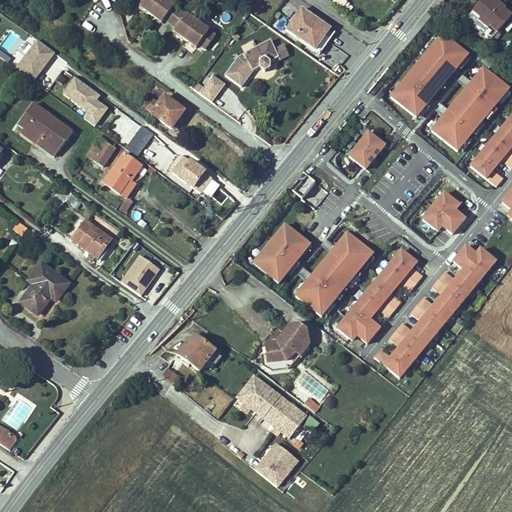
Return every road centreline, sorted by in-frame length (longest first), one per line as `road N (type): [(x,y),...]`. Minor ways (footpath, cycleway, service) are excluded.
road 1 (secondary): [(387,48),(161,319)]
road 2 (unknown): [(263,198),(77,64),(60,69)]
road 3 (unknown): [(202,271),(34,148)]
road 4 (residential): [(161,319),(0,203)]
road 5 (unknown): [(127,359),(249,454)]
road 6 (secondary): [(94,399),(9,511)]
